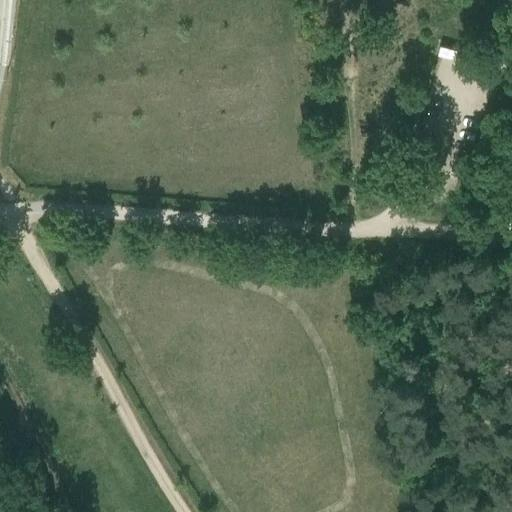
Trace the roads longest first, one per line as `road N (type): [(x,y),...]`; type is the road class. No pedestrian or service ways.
road 1 (track): [(511,236),(394,239),(17,209)]
road 2 (track): [(17,209),(16,238),(182,511)]
road 3 (track): [(511,75),(446,111),(394,126),(394,239)]
road 4 (track): [(339,0),(331,235)]
